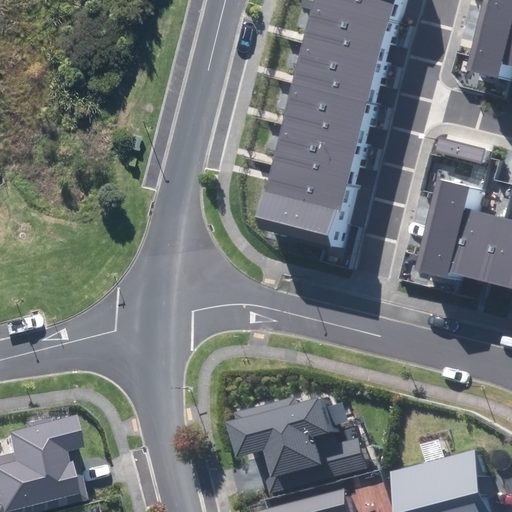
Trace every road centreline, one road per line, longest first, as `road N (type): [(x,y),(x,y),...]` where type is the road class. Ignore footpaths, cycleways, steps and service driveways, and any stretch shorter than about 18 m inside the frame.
road 1 (residential): [(159,317),(179,192),(226,0)]
road 2 (residential): [(356,329),(411,104)]
road 3 (residential): [(356,329),(252,304),(159,317)]
road 4 (residential): [(192,511),(157,366),(159,317)]
road 5 (residential): [(159,317),(0,360)]
road 6 (residential): [(511,362),(356,329)]
